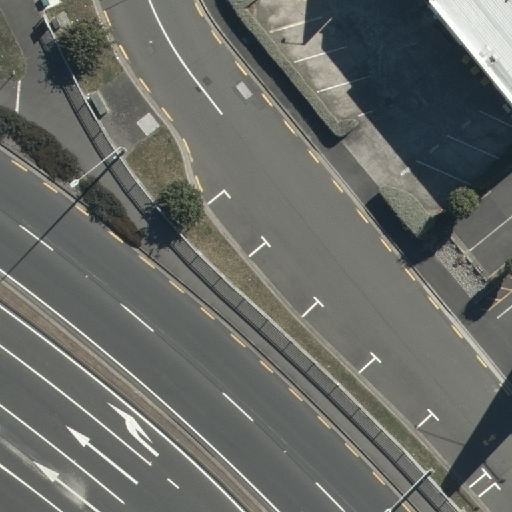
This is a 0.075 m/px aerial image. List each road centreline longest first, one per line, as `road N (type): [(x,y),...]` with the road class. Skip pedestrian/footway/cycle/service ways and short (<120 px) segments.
road 1 (unclassified): [(511,461),(182,63),(149,0)]
road 2 (primary): [(0,211),(117,301),(348,511)]
road 3 (primary): [(138,511),(0,401)]
